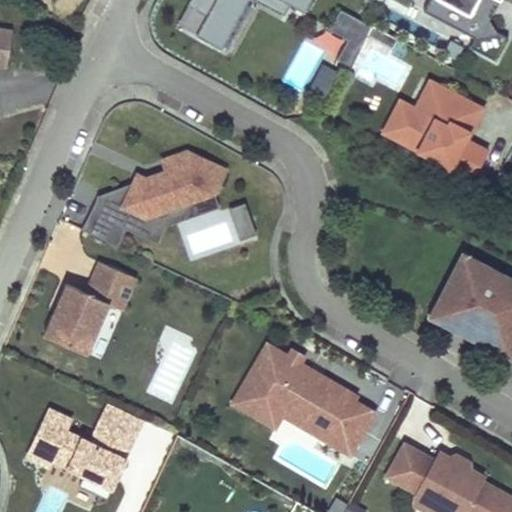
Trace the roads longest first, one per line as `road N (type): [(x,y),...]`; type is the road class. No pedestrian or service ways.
road 1 (residential): [(101,43),(292,149),(310,196),(310,287),(336,311),(511,414)]
road 2 (residential): [(0,269),(101,43)]
